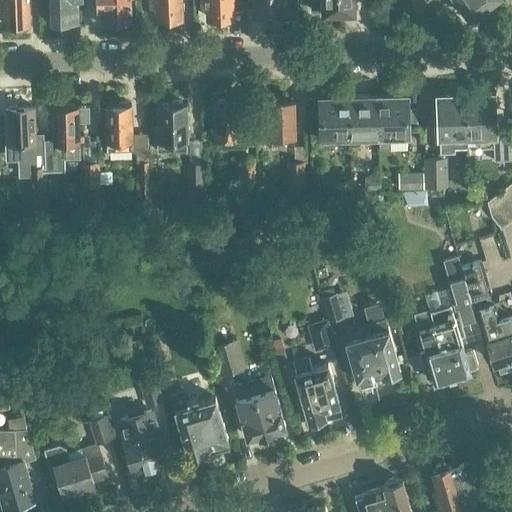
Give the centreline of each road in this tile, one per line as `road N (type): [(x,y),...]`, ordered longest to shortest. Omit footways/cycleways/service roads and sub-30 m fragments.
road 1 (residential): [(0,66),(451,52),(511,42)]
road 2 (residential): [(178,511),(511,404)]
